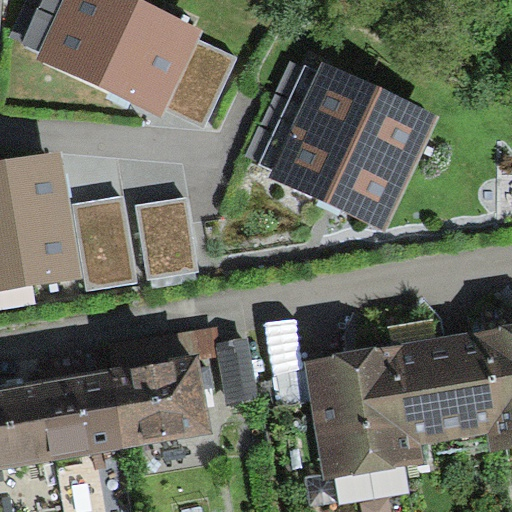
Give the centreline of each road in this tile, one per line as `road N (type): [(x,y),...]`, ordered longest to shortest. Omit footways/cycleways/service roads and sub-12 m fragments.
road 1 (residential): [(0,347),(511,260)]
road 2 (residential): [(0,133),(202,148)]
